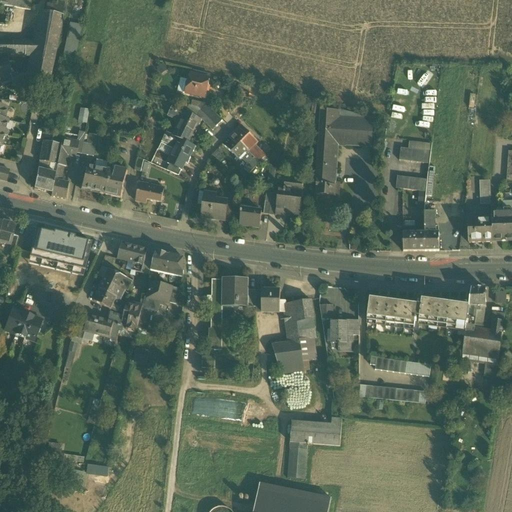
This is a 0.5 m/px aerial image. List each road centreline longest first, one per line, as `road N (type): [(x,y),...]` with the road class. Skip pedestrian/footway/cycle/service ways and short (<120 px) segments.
road 1 (secondary): [(197,247),(391,270),(511,270)]
road 2 (residential): [(197,247),(183,386)]
road 3 (track): [(183,386),(167,511)]
